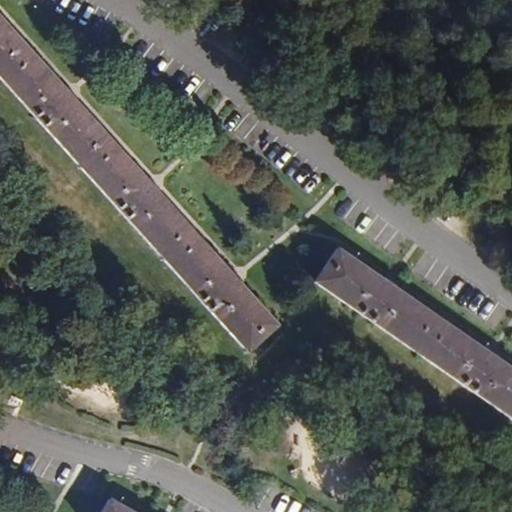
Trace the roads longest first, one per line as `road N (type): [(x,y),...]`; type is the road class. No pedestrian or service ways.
road 1 (residential): [(107,0),(511,284)]
road 2 (residential): [(0,428),(30,443),(118,450),(229,511)]
